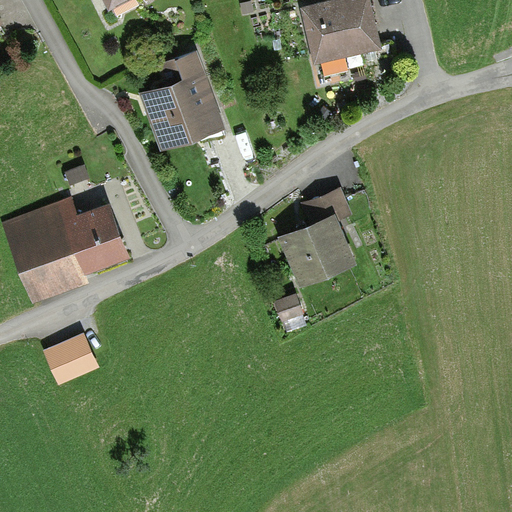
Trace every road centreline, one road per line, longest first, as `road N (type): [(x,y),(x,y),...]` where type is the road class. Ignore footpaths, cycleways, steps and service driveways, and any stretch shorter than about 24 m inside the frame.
road 1 (residential): [(186,249),(333,141),(437,87),(511,69)]
road 2 (residential): [(186,249),(110,106),(79,84),(34,0)]
road 3 (residential): [(0,331),(186,249)]
